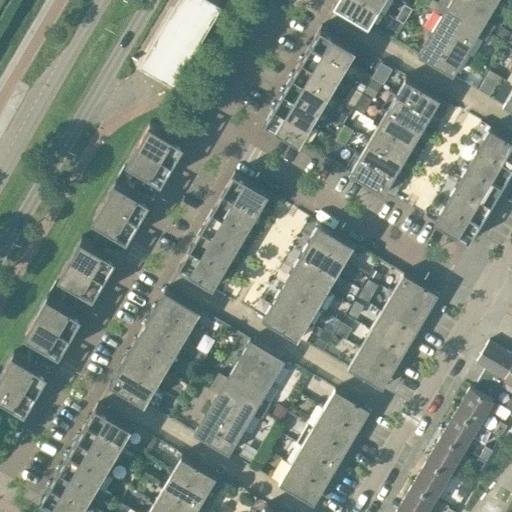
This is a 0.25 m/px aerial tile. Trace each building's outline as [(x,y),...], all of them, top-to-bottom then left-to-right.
[(335,0),(334,3),(369,24),(379,7),(366,0),(335,0)] [(438,0),(438,1),(464,16),(473,0),(438,0)] [(473,0),(464,16),(490,32),(495,24),(487,19),(497,0),(473,0)] [(419,53),(436,64),(464,16),(438,1),(433,9),(442,14),(419,53)] [(436,64),(454,74),(477,35),(486,40),(490,32),(464,16),(436,64)] [(312,40),(347,61),(357,45),(322,24),(312,40)] [(303,56),(338,76),(347,61),(312,40),(303,56)] [(294,71),(329,92),(338,76),(303,56),(294,71)] [(284,87),(319,107),(329,92),(294,71),(284,87)] [(406,74),(397,90),(432,111),(441,95),(406,74)] [(275,102),(310,123),(319,107),(284,87),(275,102)] [(511,88),(503,103),(511,108),(511,88)] [(397,90),(387,106),(422,127),(432,111),(397,90)] [(265,119),(301,139),(310,123),(275,102),(265,119)] [(387,106),(378,121),(413,142),(422,127),(387,106)] [(138,139),(174,160),(185,141),(150,120),(138,139)] [(378,121),(369,137),(404,158),(413,142),(378,121)] [(479,144),(511,163),(511,136),(491,124),(479,144)] [(369,137),(360,152),(395,173),(404,158),(369,137)] [(127,159),(162,180),(174,160),(138,139),(127,159)] [(468,162),(503,183),(511,168),(511,163),(479,144),(468,162)] [(350,169),(385,190),(395,173),(360,152),(350,169)] [(457,181),(492,202),(503,183),(468,162),(457,181)] [(235,170),(223,190),(258,211),(270,191),(235,170)] [(104,197),(140,218),(151,198),(116,177),(104,197)] [(446,200),(481,220),(492,202),(457,181),(446,200)] [(223,190),(212,208),(247,229),(258,211),(223,190)] [(93,216),(128,237),(140,218),(104,197),(93,216)] [(435,219),(470,240),(481,220),(446,200),(435,219)] [(212,208),(201,227),(236,248),(247,229),(212,208)] [(310,237),(345,258),(355,241),(319,220),(310,237)] [(201,227),(190,245),(225,266),(236,248),(201,227)] [(70,254),(106,275),(117,256),(82,235),(70,254)] [(301,252),(336,273),(345,258),(310,237),(301,252)] [(179,265),(214,286),(225,266),(190,245),(179,265)] [(291,268),(326,289),(336,273),(301,252),(291,268)] [(59,274),(94,294),(106,275),(70,254),(59,274)] [(282,283),(317,304),(326,289),(291,268),(282,283)] [(393,290),(428,311),(439,291),(404,271),(393,290)] [(273,299),(308,320),(317,304),(282,283),(273,299)] [(156,302),(192,323),(201,307),(166,286),(156,302)] [(382,309),(417,329),(428,311),(393,290),(382,309)] [(36,312),(71,332),(83,313),(48,292),(36,312)] [(263,315),(298,336),(308,320),(273,299),(263,315)] [(147,318),(182,339),(192,323),(156,302),(147,318)] [(370,327),(406,348),(417,329),(382,309),(370,327)] [(25,331),(60,352),(71,332),(36,312),(25,331)] [(138,333),(173,354),(182,339),(147,318),(138,333)] [(359,346),(395,367),(406,348),(370,327),(359,346)] [(129,349),(164,369),(173,354),(138,333),(129,349)] [(214,378),(240,394),(268,347),(251,336),(227,375),(219,370),(214,378)] [(476,360),(486,366),(505,377),(511,364),(511,353),(489,339),(476,360)] [(348,365),(383,386),(395,367),(359,346),(348,365)] [(268,347),(240,394),(266,409),(271,401),(263,396),(286,357),(268,347)] [(2,369),(37,390),(49,370),(14,349),(2,369)] [(120,364),(155,385),(164,369),(129,349),(120,364)] [(110,381),(145,401),(155,385),(120,364),(110,381)] [(0,372),(0,393),(26,409),(37,390),(2,369),(0,372)] [(195,431),(212,441),(240,394),(214,378),(209,386),(218,391),(195,431)] [(456,409),(479,423),(493,398),(474,386),(470,384),(456,409)] [(324,406),(359,427),(371,407),(335,386),(324,406)] [(212,441),(230,452),(253,412),(262,417),(266,409),(240,394),(212,441)] [(88,418),(123,439),(133,422),(98,401),(88,418)] [(313,424),(348,445),(359,427),(324,406),(313,424)] [(441,434),(464,447),(479,423),(456,409),(441,434)] [(79,433),(114,454),(123,439),(88,418),(79,433)] [(494,431),(501,435),(507,424),(500,420),(494,431)] [(302,443),(337,464),(348,445),(313,424),(302,443)] [(69,449),(105,470),(114,454),(79,433),(69,449)] [(427,458),(450,472),(464,447),(441,434),(427,458)] [(291,461),(326,482),(337,464),(302,443),(291,461)] [(480,455),(486,459),(493,449),(486,445),(480,455)] [(60,464),(95,485),(105,470),(69,449),(60,464)] [(182,452),(172,468),(208,489),(217,473),(182,452)] [(472,467),(479,471),(485,461),(478,457),(472,467)] [(412,483),(435,496),(450,472),(427,458),(412,483)] [(279,481),(314,502),(326,482),(291,461),(279,481)] [(51,480),(86,501),(95,485),(60,464),(51,480)] [(172,468),(163,484),(198,504),(208,489),(172,468)] [(41,496),(67,511),(79,511),(86,501),(51,480),(41,496)] [(457,492),(464,496),(470,485),(464,481),(457,492)] [(398,507),(406,511),(425,511),(435,496),(412,483),(398,507)] [(163,484),(154,499),(175,511),(193,511),(198,504),(163,484)] [(175,511),(154,499),(146,511),(175,511)] [(260,511),(283,511),(267,502),(260,511)]
